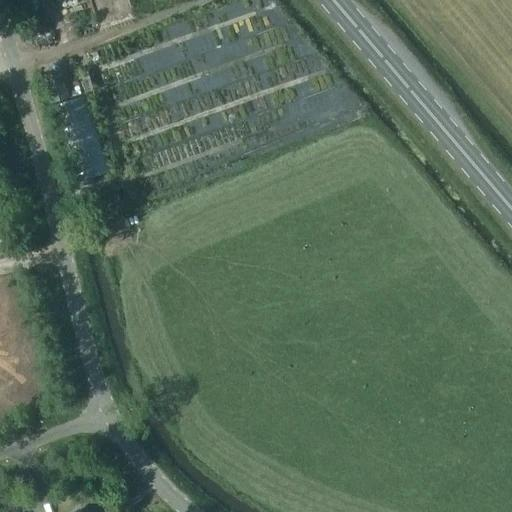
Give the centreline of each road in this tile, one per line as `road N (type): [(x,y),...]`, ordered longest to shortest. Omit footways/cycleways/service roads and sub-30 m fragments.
road 1 (unclassified): [(108,412),(0,11)]
road 2 (primary): [(511,207),(333,0)]
road 3 (track): [(15,67),(201,0)]
road 4 (unclassified): [(192,511),(147,468),(108,412)]
